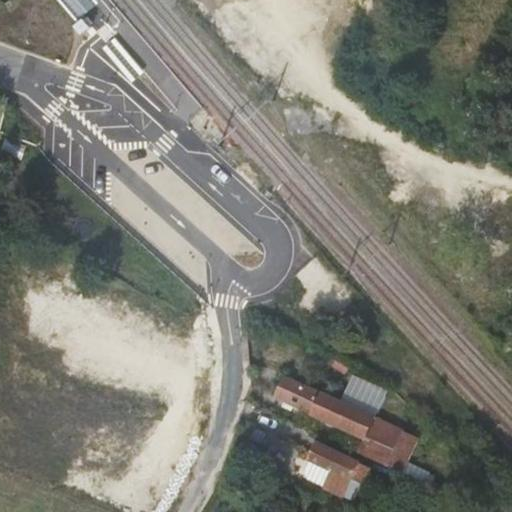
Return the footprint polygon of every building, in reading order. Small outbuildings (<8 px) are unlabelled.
[(85,31),(92,25),(89,21),(85,18),(79,23),(85,31)] [(136,82),(144,75),(113,38),(104,45),(136,82)] [(41,111),(4,98),(0,115),(0,134),(28,146),(41,111)] [(366,327),(376,306),(351,293),(340,314),(366,327)] [(394,441),(395,439),(277,382),(268,402),(360,447),(354,461),(377,471),(394,441)] [(404,447),(394,441),(377,471),(390,477),(404,447)] [(328,481),(321,500),(336,509),(354,471),(310,451),(302,468),(328,481)] [(293,485),(321,500),(328,481),(302,468),(293,485)]
